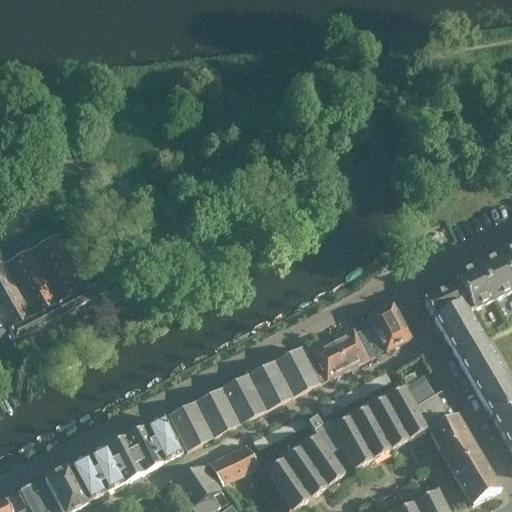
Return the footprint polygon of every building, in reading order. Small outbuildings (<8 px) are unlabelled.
[(63,143),(64,143),(69,194),(68,194),(68,200),(69,200),(69,202),(79,201),(79,199),(80,199),(79,193),(78,193),(74,142),(75,142),(74,137),(73,137),(73,134),(64,135),(64,138),(63,138),(63,143)] [(31,251),(66,315),(92,300),(58,237),(31,251)] [(511,250),(498,257),(511,284),(511,250)] [(40,328),(66,315),(31,251),(6,264),(40,328)] [(0,317),(11,338),(7,340),(10,345),(40,328),(6,264),(0,254),(0,317)] [(493,303),(511,294),(511,284),(498,257),(476,268),(493,303)] [(472,314),(493,303),(476,268),(455,278),(458,285),(472,314)] [(467,316),(472,314),(458,285),(423,303),(434,321),(461,305),(467,316)] [(366,341),(401,323),(392,305),(367,318),(372,328),(362,333),(366,341)] [(511,393),(484,346),(467,316),(461,305),(434,321),(511,455),(511,393)] [(401,323),(366,341),(370,349),(380,343),(385,353),(410,341),(401,323)] [(347,372),(375,358),(370,349),(366,341),(362,333),(355,336),(353,332),(332,343),(347,372)] [(313,358),(306,362),(319,387),(347,372),(332,343),(310,354),(313,358)] [(185,455),(213,441),(319,387),(300,351),(167,419),(185,455)] [(385,375),(377,379),(382,388),(389,384),(385,375)] [(435,397),(422,377),(403,388),(404,390),(414,409),(427,433),(439,454),(471,508),(500,493),(442,393),(435,397)] [(373,392),(382,388),(377,379),(368,383),(373,392)] [(365,397),(373,392),(368,383),(360,388),(365,397)] [(356,401),(365,397),(360,388),(352,392),(356,401)] [(404,390),(385,401),(408,443),(427,433),(414,409),(404,390)] [(348,406),(356,401),(352,392),(343,397),(348,406)] [(340,410),(348,406),(343,397),(335,401),(340,410)] [(331,414),(340,410),(335,401),(327,406),(331,414)] [(390,453),(408,443),(385,401),(366,411),(390,453)] [(327,406),(319,410),(319,411),(321,414),(323,419),(331,414),(327,406)] [(348,422),(372,463),(390,453),(366,411),(348,422)] [(302,419),(293,423),(298,432),(306,428),(303,422),(303,420),(302,419)] [(315,420),(307,426),(313,434),(316,439),(330,458),(340,451),(329,432),(330,431),(328,427),(327,426),(326,426),(321,429),(315,420)] [(143,431),(162,467),(181,457),(162,421),(143,431)] [(330,431),(329,432),(340,451),(352,474),(372,463),(348,422),(330,431)] [(290,437),(298,432),(293,423),(285,428),(290,437)] [(281,441),(290,437),(285,428),(277,432),(281,441)] [(143,477),(162,467),(143,431),(124,441),(143,477)] [(273,445),(281,441),(277,432),(268,436),(273,445)] [(265,449),(273,445),(268,436),(260,440),(265,449)] [(298,451),(326,491),(343,478),(330,458),(316,439),(298,451)] [(260,440),(252,444),(254,448),(257,453),(265,449),(260,440)] [(124,487),(143,477),(124,441),(105,450),(124,487)] [(259,470),(246,452),(245,450),(244,450),(244,449),(207,468),(222,489),(259,470)] [(105,496),(124,487),(105,450),(86,460),(105,496)] [(308,503),(326,491),(298,451),(281,464),(308,503)] [(85,506),(105,496),(86,460),(67,470),(66,470),(85,506)] [(281,464),(263,476),(288,511),(295,511),(308,503),(281,464)] [(85,506),(66,470),(67,470),(66,469),(44,481),(42,482),(58,511),(80,511),(88,508),(87,506),(85,506)] [(229,507),(227,504),(221,494),(204,469),(173,484),(179,492),(191,510),(191,511),(217,511),(218,511),(229,507)] [(406,487),(412,499),(422,494),(416,482),(406,487)] [(25,511),(30,511),(49,503),(39,483),(17,495),(25,511)] [(179,492),(173,484),(165,488),(171,497),(179,492)] [(402,504),(412,499),(406,487),(396,492),(402,504)] [(445,511),(436,493),(412,504),(416,511),(445,511)] [(25,511),(17,495),(0,503),(0,511),(25,511)] [(383,499),(374,503),(378,511),(386,511),(389,511),(383,499)] [(30,511),(54,511),(51,506),(49,503),(30,511)]
